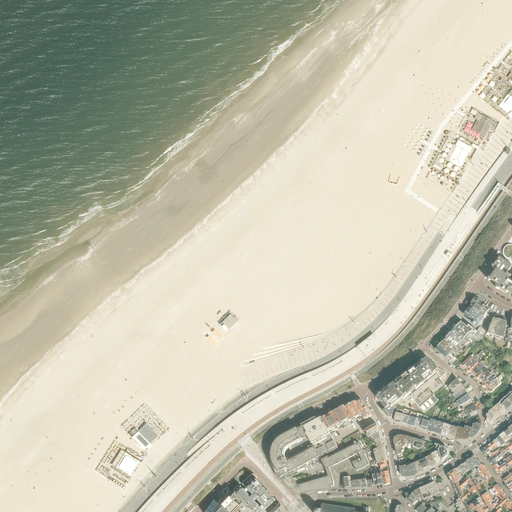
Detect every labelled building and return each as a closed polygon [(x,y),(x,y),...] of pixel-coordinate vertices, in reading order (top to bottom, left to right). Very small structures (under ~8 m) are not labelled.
[(511,115),(511,97),(508,94),(499,107),(511,117),(511,115)] [(478,125),(470,140),(480,146),(488,130),(478,125)] [(470,152),(473,146),(459,138),(456,144),(457,145),(449,160),(460,166),(469,151),(470,152)] [(511,244),(509,245),(507,245),(506,246),(504,247),(504,249),(503,250),(503,252),(503,254),(504,255),(505,257),(506,258),(507,259),(509,259),(511,260),(511,259),(511,244)] [(511,273),(509,271),(510,269),(511,271),(511,270),(511,265),(500,257),(495,264),(494,264),(493,264),(493,265),(492,265),(492,266),(492,267),(493,268),(494,268),(495,267),(497,269),(491,277),(490,277),(489,277),(489,278),(488,278),(488,279),(488,280),(489,281),(490,281),(491,281),(491,280),(498,285),(497,285),(496,286),(496,287),(496,288),(497,289),(498,289),(499,288),(506,293),(508,291),(511,294),(511,273)] [(485,317),(490,320),(492,317),(494,312),(490,309),(481,303),(482,302),(477,299),(476,300),(474,300),(473,302),(471,302),(468,300),(465,304),(470,307),(485,317)] [(485,317),(470,307),(468,310),(465,315),(470,318),(469,320),(473,323),(472,323),(477,327),(478,325),(479,324),(480,325),(485,317)] [(227,332),(238,322),(231,315),(221,325),(227,332)] [(496,338),(500,319),(497,318),(496,319),(493,318),(493,319),(492,319),(493,317),(492,317),(490,320),(489,324),(490,325),(488,333),(492,334),(491,337),(496,338)] [(500,319),(496,338),(500,339),(500,336),(504,337),(506,329),(506,327),(507,321),(504,321),(504,320),(500,319)] [(496,348),(483,336),(477,331),(466,323),(465,325),(462,322),(460,322),(459,322),(458,322),(456,325),(468,336),(470,338),(473,335),(473,336),(474,334),(475,335),(476,335),(478,337),(478,336),(479,337),(480,336),(482,337),(495,349),(496,348)] [(468,336),(456,325),(453,328),(453,329),(454,329),(453,330),(467,343),(469,341),(466,338),(468,336)] [(477,331),(483,336),(485,331),(485,330),(480,326),(480,327),(481,327),(477,331)] [(223,339),(215,330),(212,333),(221,342),(223,339)] [(469,345),(467,343),(453,330),(451,332),(450,331),(448,334),(460,345),(463,343),(465,345),(469,349),(471,346),(469,345)] [(373,334),(357,346),(360,351),(376,338),(373,334)] [(446,338),(444,339),(458,352),(459,353),(461,350),(463,348),(460,345),(448,334),(445,337),(446,338)] [(439,343),(452,355),(454,352),(457,354),(458,352),(444,339),(443,341),(443,340),(442,340),(439,343)] [(452,355),(439,343),(437,346),(437,347),(436,348),(436,350),(440,353),(439,353),(440,354),(439,355),(441,356),(441,355),(446,359),(451,364),(453,366),(458,361),(459,360),(452,355)] [(466,367),(467,368),(477,358),(473,354),(471,355),(465,362),(463,364),(463,365),(463,366),(465,368),(465,367),(466,367)] [(434,396),(446,386),(440,379),(445,374),(439,372),(438,373),(436,371),(438,368),(427,357),(424,359),(416,365),(417,366),(413,369),(411,368),(404,374),(404,375),(400,379),(398,377),(391,384),(391,385),(387,388),(385,387),(378,393),(376,397),(386,408),(383,411),(388,417),(392,418),(393,416),(395,408),(398,408),(398,407),(398,406),(399,405),(416,411),(420,408),(424,413),(439,400),(438,398),(437,399),(434,396)] [(472,372),(481,362),(477,358),(467,368),(468,369),(468,370),(468,371),(470,373),(471,372),(471,373),(472,372)] [(482,361),(481,362),(472,372),(473,373),(473,374),(475,376),(475,375),(476,376),(486,365),(482,361)] [(490,369),(486,365),(476,376),(475,376),(477,377),(476,378),(478,380),(479,380),(480,380),(490,369)] [(494,373),(490,369),(480,380),(480,381),(482,383),(482,382),(484,384),(493,374),(494,373)] [(495,376),(493,374),(484,384),(483,385),(483,386),(485,388),(485,387),(486,388),(486,387),(487,389),(497,378),(495,376)] [(497,378),(487,389),(488,390),(489,390),(488,391),(490,393),(491,392),(491,393),(500,384),(502,382),(499,380),(501,378),(500,378),(502,375),(501,374),(497,378)] [(452,391),(461,384),(459,382),(459,381),(458,380),(457,379),(454,376),(451,381),(450,382),(450,383),(448,384),(448,385),(449,386),(452,391)] [(453,394),(454,397),(464,390),(462,387),(463,386),(462,385),(461,384),(452,391),(451,392),(453,394)] [(457,401),(467,395),(466,392),(466,391),(465,390),(464,390),(454,397),(457,401)] [(508,410),(511,406),(511,393),(510,391),(505,396),(499,401),(508,410)] [(460,406),(470,400),(469,398),(469,397),(468,395),(467,395),(457,401),(460,406)] [(356,402),(362,413),(367,411),(368,410),(367,410),(365,405),(364,405),(361,400),(360,401),(360,400),(359,400),(359,399),(358,399),(356,400),(356,401),(356,402)] [(463,411),(464,411),(473,405),(472,403),(473,402),(472,400),(471,400),(470,400),(460,406),(463,411)] [(490,413),(496,420),(508,410),(499,401),(498,400),(496,402),(497,403),(495,404),(496,405),(495,406),(488,411),(490,413)] [(362,413),(356,402),(355,402),(354,401),(352,402),(353,404),(349,406),(348,404),(346,406),(346,407),(345,408),(351,417),(352,420),(363,413),(362,413)] [(347,419),(351,417),(345,408),(344,406),(343,406),(342,406),(342,405),(340,407),(341,408),(337,410),(336,409),(334,410),(334,412),(333,412),(340,423),(343,421),(344,424),(344,425),(346,427),(348,426),(349,426),(351,425),(351,424),(349,422),(349,421),(347,419)] [(473,405),(464,411),(466,413),(467,416),(468,418),(478,414),(477,411),(475,408),(476,407),(475,406),(474,405),(473,405)] [(402,420),(405,412),(406,409),(405,409),(404,410),(399,409),(398,411),(397,411),(396,412),(395,418),(394,421),(402,423),(402,420)] [(340,423),(333,412),(333,410),(332,411),(331,411),(330,411),(329,412),(330,414),(330,416),(328,417),(327,417),(326,417),(326,416),(325,415),(323,415),(322,415),(322,416),(322,417),(321,417),(328,430),(332,428),(333,431),(334,431),(338,429),(339,427),(337,425),(340,423)] [(367,411),(362,413),(363,413),(366,419),(371,416),(370,413),(368,413),(367,411)] [(409,420),(411,416),(410,416),(410,414),(408,413),(407,412),(405,412),(402,420),(402,423),(408,425),(409,420)] [(491,424),(496,420),(490,413),(487,415),(487,422),(488,423),(491,424)] [(408,425),(415,426),(417,420),(417,418),(415,417),(411,416),(409,420),(408,425)] [(338,448),(331,436),(331,434),(328,430),(328,428),(321,417),(317,419),(316,417),(310,420),(302,425),(303,427),(320,457),(336,449),(338,448)] [(473,424),(469,437),(470,437),(472,438),(472,436),(474,437),(477,434),(480,429),(481,424),(481,420),(479,417),(476,418),(477,420),(476,422),(476,424),(473,423),(473,424)] [(415,426),(421,428),(423,420),(417,418),(417,420),(415,426)] [(434,432),(438,421),(431,419),(430,420),(430,421),(428,430),(434,432)] [(421,428),(428,430),(430,421),(426,420),(423,420),(421,428)] [(448,436),(451,425),(452,423),(453,420),(451,420),(450,422),(445,421),(444,423),(441,434),(448,436)] [(469,437),(473,424),(469,423),(469,422),(467,421),(466,420),(465,423),(466,423),(465,426),(464,428),(461,439),(462,439),(469,439),(470,437),(469,437)] [(434,432),(441,434),(444,423),(438,421),(434,432)] [(160,435),(149,424),(136,437),(147,448),(160,435)] [(371,436),(379,431),(377,428),(378,428),(376,425),(375,425),(375,424),(364,431),(366,435),(367,434),(369,437),(371,436)] [(448,436),(454,438),(458,427),(451,425),(448,436)] [(461,439),(464,428),(458,426),(458,427),(454,438),(455,438),(461,439)] [(331,472),(329,468),(328,466),(324,458),(321,459),(320,457),(303,427),(298,429),(297,429),(293,432),(292,430),(287,432),(287,433),(283,435),(282,435),(279,437),(276,440),(274,443),(274,444),(272,447),(271,451),(271,455),(271,458),(272,461),(273,463),(276,462),(278,466),(274,468),(277,475),(281,480),(282,481),(296,496),(313,492),(322,490),(327,490),(332,489),(332,486),(334,486),(334,481),(332,477),(331,472)] [(511,432),(509,428),(500,436),(506,443),(508,445),(509,444),(510,444),(508,442),(511,438),(511,432)] [(363,437),(360,431),(343,440),(345,444),(346,446),(357,440),(363,437)] [(380,438),(381,438),(380,436),(379,431),(371,436),(374,441),(380,438)] [(413,444),(415,439),(408,437),(405,436),(401,435),(398,436),(397,437),(405,446),(407,444),(408,445),(410,444),(413,444)] [(506,443),(500,436),(496,439),(500,443),(502,446),(503,446),(506,443)] [(405,446),(397,437),(395,438),(394,440),(398,455),(399,459),(402,458),(402,456),(401,454),(403,453),(402,451),(404,449),(403,448),(405,446)] [(373,442),(377,448),(383,445),(382,440),(381,440),(381,438),(380,438),(374,441),(373,442)] [(415,439),(413,444),(413,446),(420,448),(421,448),(422,451),(424,451),(423,447),(426,448),(428,443),(415,439)] [(358,453),(363,451),(359,442),(350,446),(353,453),(357,451),(358,453)] [(490,451),(496,445),(493,442),(487,447),(490,451)] [(378,463),(379,463),(387,461),(385,453),(383,446),(383,445),(377,448),(374,450),(378,463)] [(437,450),(442,459),(445,457),(447,455),(447,452),(447,451),(447,450),(445,448),(444,448),(434,445),(433,447),(436,448),(437,450)] [(353,453),(350,446),(341,451),(346,460),(354,455),(353,453)] [(488,460),(492,457),(493,456),(491,453),(490,451),(487,447),(486,447),(482,450),(482,451),(484,455),(486,454),(488,456),(489,455),(490,457),(487,459),(488,460)] [(442,459),(437,450),(432,453),(432,454),(436,463),(440,461),(442,459)] [(141,461),(126,451),(117,466),(133,475),(141,461)] [(346,460),(341,451),(337,453),(340,458),(336,460),(338,464),(346,460)] [(362,460),(365,467),(370,464),(365,455),(363,451),(358,453),(362,460)] [(333,466),(338,464),(336,460),(340,458),(337,453),(329,457),(328,457),(333,466)] [(430,467),(436,463),(432,454),(426,457),(430,467)] [(333,466),(328,457),(329,457),(328,456),(324,458),(328,466),(329,468),(333,466)] [(473,472),(475,470),(482,465),(475,457),(473,456),(466,462),(471,469),(473,472)] [(430,467),(426,457),(420,460),(424,470),(430,467)] [(497,462),(496,461),(492,457),(488,460),(493,466),(497,463),(498,463),(497,462)] [(357,471),(365,467),(362,460),(358,462),(357,460),(352,462),(357,471)] [(418,473),(424,470),(420,460),(413,463),(418,473)] [(380,468),(381,470),(384,483),(384,485),(390,483),(388,471),(388,470),(384,471),(383,467),(387,466),(387,461),(379,463),(380,468)] [(418,473),(413,463),(411,464),(410,461),(406,463),(407,465),(407,466),(410,476),(411,475),(415,474),(418,473)] [(471,469),(466,462),(457,468),(456,469),(458,473),(462,470),(464,473),(465,473),(471,469)] [(503,471),(506,469),(502,462),(501,462),(500,462),(500,463),(498,464),(503,471)] [(409,476),(410,476),(407,466),(407,465),(406,463),(403,464),(403,463),(402,463),(400,463),(400,466),(401,473),(402,475),(403,476),(404,477),(405,477),(409,476)] [(503,471),(498,464),(497,463),(493,466),(493,467),(499,474),(503,471)] [(479,473),(480,474),(486,469),(483,464),(482,465),(475,470),(477,472),(478,471),(479,473)] [(461,478),(458,473),(456,469),(448,474),(452,484),(458,481),(461,478)] [(483,479),(490,474),(486,469),(480,474),(483,479)] [(375,485),(380,484),(376,471),(372,471),(372,470),(369,471),(371,480),(372,479),(373,485),(375,485)] [(470,480),(475,476),(473,474),(477,472),(475,470),(473,472),(468,476),(470,480)] [(251,493),(248,495),(239,486),(234,491),(227,485),(233,491),(241,500),(247,505),(247,507),(250,511),(251,511),(259,511),(261,511),(264,508),(268,504),(271,502),(273,499),(274,500),(274,499),(270,495),(267,492),(268,492),(264,489),(261,485),(260,484),(258,482),(255,478),(256,477),(256,476),(252,473),(251,475),(249,475),(248,476),(247,478),(245,480),(244,480),(243,481),(242,483),(251,493)] [(490,474),(483,479),(487,483),(493,479),(490,474)] [(357,489),(355,477),(351,478),(351,477),(349,477),(349,475),(343,477),(343,478),(344,488),(346,488),(346,489),(351,489),(350,478),(351,478),(352,489),(357,489)] [(469,483),(470,485),(472,483),(470,480),(468,476),(464,480),(466,484),(469,483)] [(475,476),(470,480),(472,483),(475,486),(479,483),(478,481),(481,480),(478,476),(476,478),(475,476)] [(462,489),(460,485),(458,481),(452,484),(456,492),(462,489)] [(475,486),(477,490),(484,485),(482,481),(479,483),(475,486)] [(423,497),(424,499),(439,492),(435,482),(434,483),(433,482),(432,483),(432,484),(428,485),(427,486),(423,487),(422,487),(421,488),(420,488),(423,497)] [(473,494),(477,490),(475,486),(472,483),(470,485),(468,486),(469,488),(473,494)] [(492,494),(500,488),(497,484),(489,490),(492,494)] [(213,511),(251,511),(250,511),(247,507),(247,505),(241,500),(233,491),(227,485),(222,490),(218,494),(223,499),(219,504),(216,507),(214,509),(215,510),(213,511)] [(419,499),(421,498),(423,497),(420,488),(415,491),(415,492),(412,493),(419,499)] [(463,491),(465,495),(462,496),(464,501),(471,495),(467,489),(467,488),(463,491)] [(495,499),(496,498),(496,497),(503,492),(500,488),(492,494),(493,496),(495,494),(496,496),(494,498),(495,499)] [(456,492),(459,498),(462,496),(465,495),(463,491),(462,489),(456,492)] [(421,501),(419,499),(412,493),(410,495),(406,492),(404,494),(408,497),(405,499),(412,506),(411,506),(414,509),(416,507),(413,504),(417,500),(420,503),(421,501)] [(484,501),(490,496),(487,492),(481,496),(484,501)] [(497,503),(506,495),(503,492),(496,497),(496,498),(498,500),(496,502),(497,503)] [(496,508),(497,509),(500,507),(509,500),(506,495),(497,503),(498,503),(499,505),(496,508)] [(462,502),(464,501),(462,496),(459,498),(456,501),(453,503),(457,507),(463,503),(462,502)] [(493,501),(490,496),(484,501),(487,505),(493,501)] [(415,510),(417,511),(419,511),(425,506),(423,504),(425,502),(424,499),(423,497),(421,498),(423,502),(422,503),(415,510)] [(479,498),(473,503),(476,507),(482,502),(479,498)] [(451,506),(443,499),(440,501),(448,508),(449,508),(451,506)] [(492,508),(498,503),(497,503),(496,502),(494,503),(493,503),(495,501),(494,500),(493,501),(487,505),(490,509),(491,510),(492,508)] [(511,504),(511,503),(509,500),(500,507),(502,509),(504,507),(506,509),(511,504)] [(444,511),(445,511),(444,511),(439,511),(438,511),(436,511),(432,508),(434,507),(433,506),(434,506),(433,503),(432,502),(429,503),(431,507),(428,509),(428,510),(425,511),(444,511)] [(482,502),(476,507),(477,509),(478,511),(484,506),(485,505),(484,504),(482,506),(483,506),(482,506),(481,505),(483,504),(482,502)] [(284,511),(283,509),(279,503),(279,504),(278,503),(277,504),(278,504),(268,511),(284,511)] [(368,511),(369,508),(364,507),(363,511),(359,511),(360,511),(359,511),(358,511),(355,511),(355,510),(356,510),(356,509),(355,509),(355,508),(355,509),(350,508),(350,507),(350,508),(346,507),(345,507),(342,507),(342,506),(341,506),(341,507),(337,506),(337,505),(337,506),(333,506),(333,505),(332,505),(328,505),(328,504),(328,505),(323,504),(323,503),(322,504),(322,509),(321,508),(321,510),(317,509),(317,508),(316,508),(316,509),(315,509),(316,509),(315,511),(368,511)] [(459,511),(464,508),(465,507),(463,503),(457,507),(456,508),(457,509),(459,511)] [(473,511),(477,509),(476,507),(473,503),(469,506),(470,507),(472,511),(473,511)]
